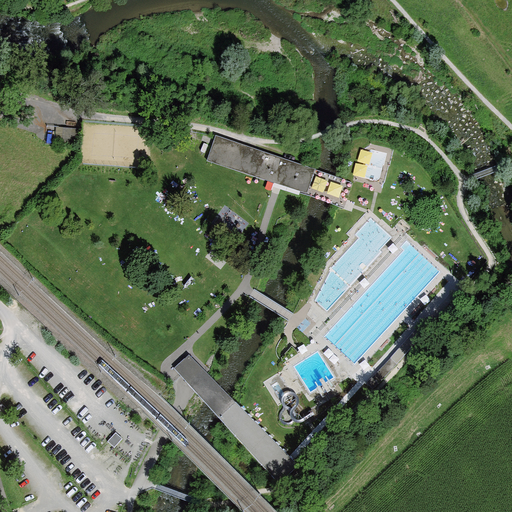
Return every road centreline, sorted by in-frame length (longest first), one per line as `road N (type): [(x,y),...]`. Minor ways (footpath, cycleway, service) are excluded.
road 1 (track): [(0,97),(55,112),(174,124)]
road 2 (track): [(393,0),(511,128)]
